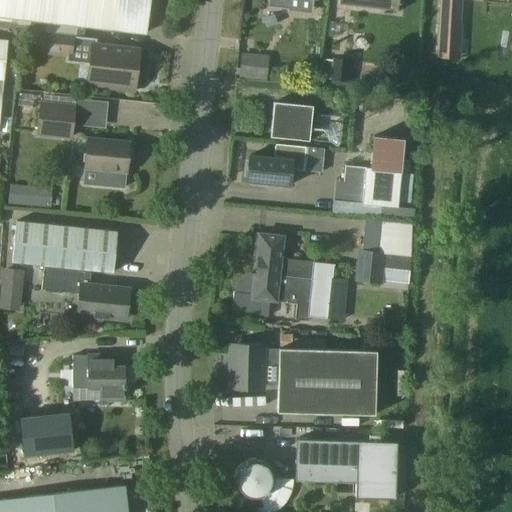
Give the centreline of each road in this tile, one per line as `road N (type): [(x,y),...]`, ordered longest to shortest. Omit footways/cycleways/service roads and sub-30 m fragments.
road 1 (residential): [(188,511),(176,349),(209,0)]
road 2 (track): [(420,511),(430,105)]
